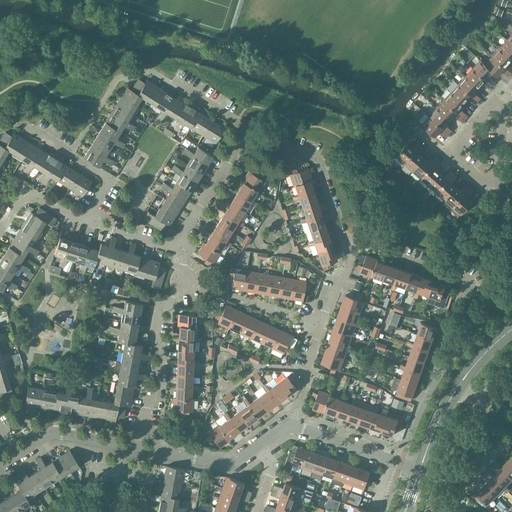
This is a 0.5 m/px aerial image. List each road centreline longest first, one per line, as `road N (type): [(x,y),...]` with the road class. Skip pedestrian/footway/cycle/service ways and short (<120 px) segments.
road 1 (residential): [(253,135),(139,72),(119,80),(70,154)]
road 2 (residential): [(142,450),(186,251)]
road 3 (residential): [(346,243),(470,283),(476,253),(503,240)]
road 4 (residential): [(346,243),(319,167),(253,135)]
road 5 (residential): [(495,193),(449,152),(485,109),(502,105)]
road 6 (residential): [(186,251),(253,135)]
road 7 (residential): [(296,424),(421,471)]
road 8 (residential): [(142,450),(227,463),(260,448)]
